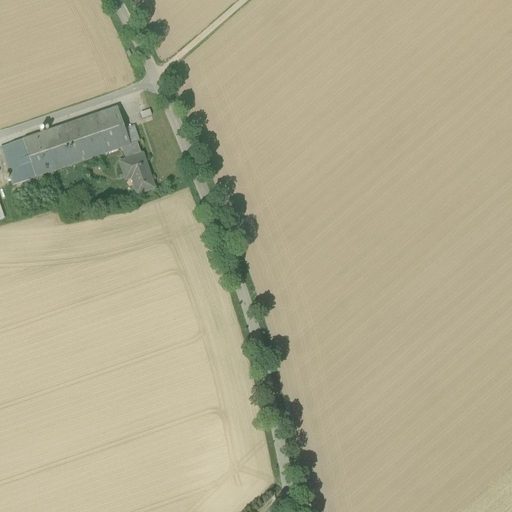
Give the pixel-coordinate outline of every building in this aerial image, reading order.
[(117,108),(22,140),(35,178),(122,149),(130,146),(130,145),(125,130),(117,108)] [(134,127),(125,130),(130,145),(137,143),(139,142),(134,127)] [(22,140),(11,144),(24,182),(35,178),(22,140)] [(137,143),(130,145),(130,146),(122,149),(126,161),(119,163),(124,176),(129,174),(137,195),(154,189),(148,172),(148,173),(146,168),(143,168),(142,165),(146,164),(143,155),(141,155),(137,143)] [(11,144),(0,148),(13,186),(24,182),(11,144)]
